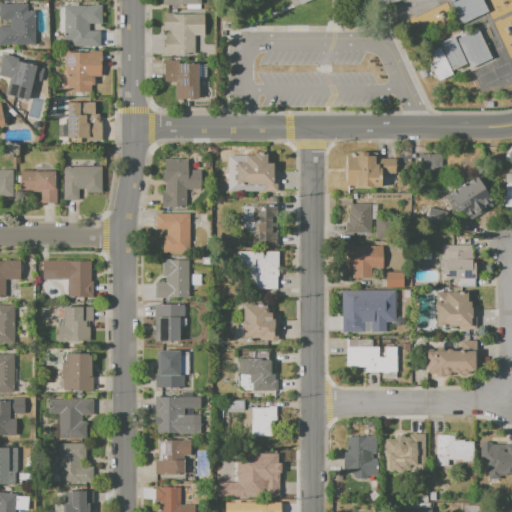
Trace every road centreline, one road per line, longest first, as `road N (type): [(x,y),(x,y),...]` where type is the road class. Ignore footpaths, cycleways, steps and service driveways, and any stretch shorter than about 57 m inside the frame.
road 1 (residential): [(511,128),(133,129)]
road 2 (residential): [(318,407),(314,129)]
road 3 (residential): [(123,234),(121,511)]
road 4 (residential): [(131,0),(133,129)]
road 5 (residential): [(0,235),(123,234)]
